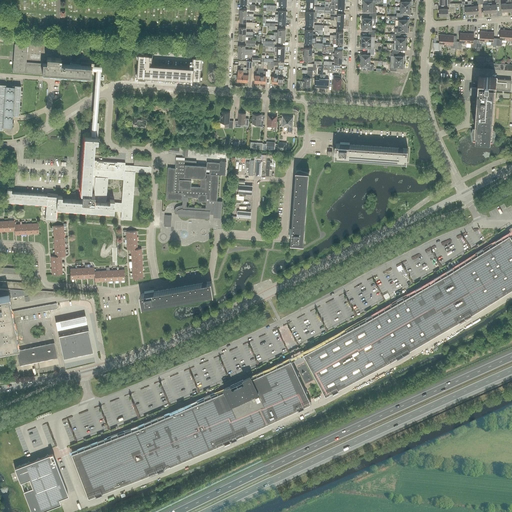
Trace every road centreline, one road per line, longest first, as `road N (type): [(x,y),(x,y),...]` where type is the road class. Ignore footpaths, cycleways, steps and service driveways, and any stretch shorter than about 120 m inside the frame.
road 1 (residential): [(90,404),(225,349),(480,224),(463,193)]
road 2 (tertiary): [(82,373),(183,337),(463,193)]
road 3 (motorway): [(511,357),(176,511)]
road 4 (motorway): [(208,511),(511,371)]
road 5 (residential): [(156,285),(155,159),(147,149),(110,145),(110,89)]
road 6 (residential): [(156,285),(114,292),(49,287),(40,248),(0,244)]
road 7 (residential): [(252,236),(218,236),(206,277),(156,285)]
road 8 (residential): [(110,89),(21,144),(0,145)]
